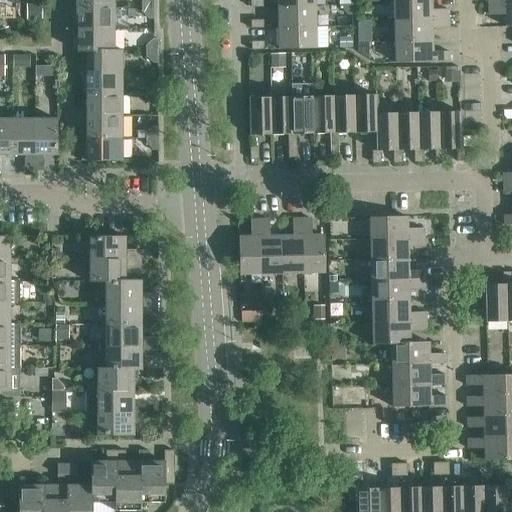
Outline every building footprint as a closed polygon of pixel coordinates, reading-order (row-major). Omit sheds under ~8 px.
[(393,0),(394,20),(448,19),(448,9),(431,10),(431,0),(393,0)] [(511,4),(488,5),(489,15),(505,14),(505,27),(511,26),(511,4)] [(27,18),(27,19),(41,19),(42,6),(27,5),(27,6),(27,18)] [(154,6),(142,7),(142,12),(149,19),(154,19),(154,6)] [(278,6),(278,27),(315,27),(315,6),(278,6)] [(0,17),(10,17),(10,7),(0,7),(0,17)] [(74,29),(78,29),(114,29),(114,7),(78,7),(78,21),(75,24),(75,28),(74,28),(74,29)] [(394,20),(395,41),(432,40),(432,28),(449,28),(448,19),(394,20)] [(251,20),(251,28),(263,28),(263,20),(251,20)] [(371,22),(358,22),(358,42),(369,42),(371,42),(371,22)] [(315,27),(278,27),(279,49),(316,48),(315,27)] [(78,38),(78,52),(86,52),(86,51),(114,51),(114,50),(114,29),(78,29),(74,29),(74,38),(78,38)] [(352,38),(339,38),(339,47),(352,47),(352,38)] [(146,46),(146,51),(158,51),(158,39),(153,39),(146,46)] [(432,40),(395,41),(395,62),(449,61),(449,51),(432,52),(432,40)] [(251,42),(252,50),(264,49),(264,41),(251,42)] [(369,42),(358,42),(358,51),(370,59),(369,42)] [(82,72),(86,72),(122,72),(122,50),(114,50),(114,51),(86,51),(86,52),(86,65),(83,68),(83,72),(82,72)] [(158,51),(146,51),(146,56),(153,63),(158,63),(158,51)] [(291,53),(270,54),(270,64),(278,64),(278,61),(291,61),(291,53)] [(29,65),(29,55),(14,56),(14,66),(29,65)] [(35,76),(57,76),(57,66),(35,66),(35,76)] [(460,67),(445,67),(445,82),(460,82),(460,67)] [(122,72),(86,72),(82,72),(82,73),(83,73),(83,77),(86,80),(86,94),(122,94),(122,72)] [(146,89),(146,95),(158,95),(158,82),(153,82),(146,89)] [(82,116),(86,116),(122,116),(122,94),(86,94),(86,108),(83,111),(83,115),(82,115),(82,116)] [(158,95),(146,95),(146,99),(153,106),(158,106),(158,95)] [(338,133),(356,133),(355,95),(334,96),(335,133),(330,133),(330,145),(338,145),(338,133)] [(356,133),(376,132),(376,113),(377,113),(376,95),(355,95),(356,133)] [(314,134),(313,96),(292,97),(293,134),(288,134),(288,146),(296,146),(296,134),(314,134)] [(335,133),(334,96),(313,96),(314,134),(330,133),(335,133)] [(272,135),(271,97),(249,98),(250,135),(272,135)] [(293,134),(292,97),(271,97),(272,135),(288,134),(293,134)] [(398,150),(401,150),(414,150),(414,162),(422,162),(422,150),(419,150),(418,112),(397,113),(398,150)] [(419,150),(422,150),(435,149),(436,161),(444,161),(443,149),(440,149),(439,112),(418,112),(419,150)] [(440,149),(443,149),(456,149),(457,161),(464,161),(464,149),(461,149),(460,112),(439,112),(440,149)] [(376,132),(376,150),(376,151),(380,151),(393,150),(393,162),(401,162),(401,150),(398,150),(397,113),(377,113),(376,113),(376,132)] [(122,116),(86,116),(82,116),(83,116),(83,120),(86,123),(86,138),(122,138),(122,116)] [(0,154),(13,154),(13,119),(0,118),(0,170),(0,154)] [(25,170),(34,170),(34,119),(13,119),(13,154),(25,154),(25,170)] [(34,119),(34,170),(44,170),(44,154),(57,154),(57,119),(34,119)] [(146,133),(146,138),(158,138),(158,126),(153,126),(146,133)] [(477,146),(477,136),(463,136),(463,146),(477,146)] [(82,161),(86,161),(122,160),(122,138),(86,138),(86,152),(83,155),(83,159),(82,159),(82,161)] [(158,138),(146,138),(146,143),(153,150),(158,150),(158,138)] [(338,157),(338,145),(330,145),(330,157),(338,157)] [(258,159),(258,146),(250,147),(250,159),(258,159)] [(296,158),(296,146),(288,146),(288,158),(296,158)] [(376,151),(376,150),(372,150),(372,163),(380,163),(380,151),(376,151)] [(511,172),(503,173),(503,182),(511,182),(511,172)] [(511,191),(511,182),(503,182),(503,192),(511,191)] [(369,217),(370,239),(424,237),(424,228),(407,228),(407,216),(369,217)] [(293,235),(281,236),(282,273),(303,273),(302,218),(292,219),(293,235)] [(311,218),(302,218),(303,273),(325,272),(324,235),(312,235),(311,218)] [(261,274),(260,219),(250,220),(251,236),(239,237),(240,274),(261,274)] [(269,219),(260,219),(261,274),(282,273),(281,236),(270,236),(269,219)] [(0,258),(10,259),(10,236),(0,236),(0,258)] [(90,236),(90,259),(141,259),(141,249),(125,249),(125,236),(90,236)] [(370,239),(370,260),(408,259),(408,247),(424,247),(424,237),(370,239)] [(0,280),(10,281),(10,259),(0,258),(0,280)] [(90,282),(106,282),(106,280),(125,281),(125,280),(125,268),(141,268),(141,259),(90,259),(90,282)] [(370,260),(371,281),(425,279),(425,270),(408,270),(408,259),(370,260)] [(507,321),(511,321),(511,283),(511,284),(510,272),(503,272),(503,284),(506,284),(507,321)] [(371,281),(371,302),(409,301),(409,289),(425,289),(425,279),(371,281)] [(0,302),(10,303),(20,303),(20,281),(10,281),(0,280),(0,302)] [(106,280),(106,282),(106,302),(157,302),(157,293),(141,293),(141,280),(125,280),(125,281),(106,280)] [(486,322),(507,321),(506,284),(503,284),(485,284),(485,280),(473,281),(473,289),(485,289),(486,322)] [(371,302),(372,323),(426,321),(426,312),(409,312),(409,301),(371,302)] [(0,324),(10,324),(10,303),(0,302),(0,324)] [(106,302),(106,325),(141,325),(141,312),(157,312),(157,302),(106,302)] [(325,307),(314,307),(314,319),(325,319),(325,307)] [(64,313),(55,313),(55,325),(64,325),(64,313)] [(373,344),(391,344),(391,343),(410,343),(410,342),(410,331),(426,331),(426,321),(372,323),(373,344)] [(0,346),(21,346),(21,324),(10,324),(0,324),(0,346)] [(106,325),(106,347),(157,347),(157,337),(141,337),(141,325),(106,325)] [(66,326),(55,326),(56,340),(60,340),(66,340),(66,326)] [(391,343),(391,344),(392,364),(429,363),(429,364),(446,363),(445,354),(429,354),(428,342),(410,342),(410,343),(391,343)] [(0,367),(10,368),(21,368),(21,346),(0,346),(0,367)] [(345,346),(331,346),(331,359),(342,359),(345,355),(345,346)] [(106,347),(106,367),(106,369),(138,369),(138,370),(141,370),(141,369),(141,356),(157,356),(157,347),(106,347)] [(392,364),(392,385),(429,384),(429,385),(446,384),(446,375),(429,375),(429,364),(429,363),(392,364)] [(10,368),(0,367),(0,390),(10,391),(10,368)] [(86,381),(86,390),(133,391),(133,377),(138,377),(138,370),(138,369),(106,369),(106,367),(98,367),(98,381),(86,381)] [(483,385),(483,396),(511,395),(511,374),(466,375),(466,385),(483,385)] [(52,379),(52,390),(64,390),(64,386),(57,379),(52,379)] [(429,384),(392,385),(393,407),(429,406),(446,405),(446,396),(430,396),(429,385),(429,384)] [(64,390),(52,390),(52,403),(56,403),(64,396),(64,390)] [(86,412),(98,412),(138,412),(138,404),(133,404),(133,391),(86,390),(86,412)] [(483,406),(483,417),(511,416),(511,395),(483,396),(466,396),(467,406),(483,406)] [(138,412),(98,412),(98,435),(133,435),(133,420),(138,420),(138,412)] [(484,427),(484,438),(511,437),(511,416),(483,417),(467,417),(467,427),(484,427)] [(52,423),(52,435),(64,435),(64,431),(56,423),(52,423)] [(511,437),(484,438),(467,438),(468,448),(484,448),(485,460),(511,459),(511,437)] [(91,461),(91,485),(92,485),(92,502),(115,502),(115,511),(141,511),(141,502),(165,502),(165,483),(174,483),(174,450),(164,450),(164,461),(149,461),(149,450),(139,450),(139,461),(126,461),(126,450),(106,450),(106,461),(91,461)] [(441,475),(441,462),(433,462),(433,475),(441,475)] [(449,462),(441,462),(441,475),(449,474),(449,462)] [(19,485),(18,511),(92,511),(92,502),(92,485),(91,485),(77,485),(77,463),(58,463),(58,485),(19,485)] [(399,476),(399,463),(391,463),(391,476),(399,476)] [(407,463),(399,463),(399,476),(407,475),(407,463)] [(480,486),(462,486),(462,511),(483,511),(483,486),(488,485),(488,473),(480,474),(480,486)] [(379,511),(378,488),(362,488),(362,476),(354,476),(354,489),(357,489),(357,511),(379,511)] [(504,485),(488,485),(483,486),(483,511),(505,511),(505,491),(511,491),(511,478),(504,479),(504,485)] [(441,511),(441,486),(420,487),(421,511),(441,511)] [(462,511),(462,486),(441,486),(441,511),(462,511)] [(400,511),(400,487),(378,488),(379,511),(400,511)] [(421,511),(420,487),(400,487),(400,511),(421,511)]
